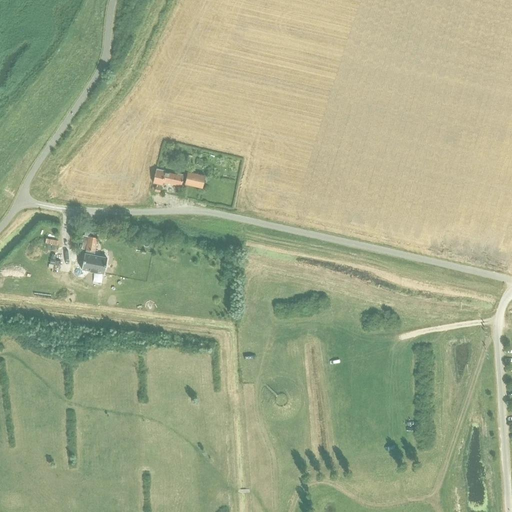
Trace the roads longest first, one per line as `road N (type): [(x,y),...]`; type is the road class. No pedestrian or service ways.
road 1 (unclassified): [(511,281),(207,212),(47,207)]
road 2 (unclassified): [(507,511),(496,332),(511,292)]
